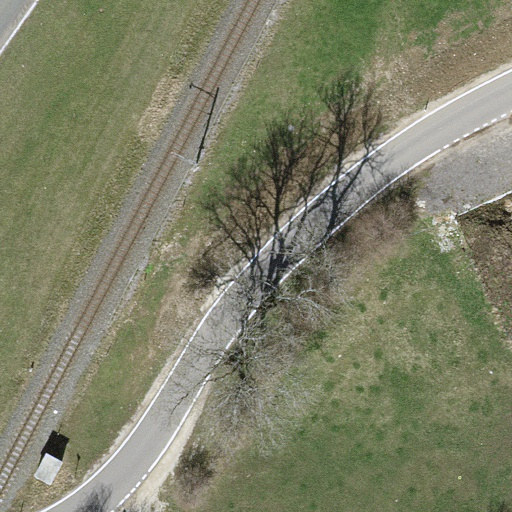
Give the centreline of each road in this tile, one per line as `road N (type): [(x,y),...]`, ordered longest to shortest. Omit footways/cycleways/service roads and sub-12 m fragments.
road 1 (unclassified): [(511,96),(376,165),(292,236),(150,440),(78,511)]
road 2 (track): [(413,0),(376,165)]
